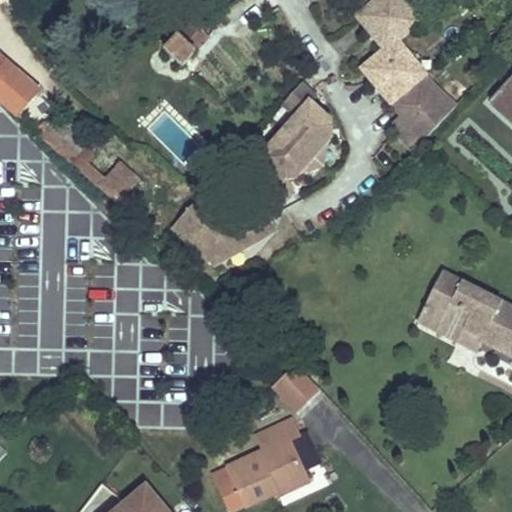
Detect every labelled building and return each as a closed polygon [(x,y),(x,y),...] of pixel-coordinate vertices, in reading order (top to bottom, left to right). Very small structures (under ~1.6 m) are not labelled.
[(419,23),(400,0),(377,0),(358,16),(384,51),(363,69),(390,104),(424,76),(396,42),(419,23)] [(187,71),(200,55),(179,39),(167,55),(187,71)] [(0,91),(18,73),(0,57),(0,91)] [(0,101),(18,117),(41,93),(18,73),(0,91),(0,101)] [(394,121),(417,150),(427,140),(425,138),(457,106),(436,91),(424,76),(390,104),(396,112),(400,116),(394,121)] [(511,79),(493,101),(511,117),(511,79)] [(302,80),(283,100),(298,114),(311,99),(317,93),(302,80)] [(298,114),(285,128),(313,156),(326,143),(332,136),(332,118),(311,99),(298,114)] [(396,112),(382,123),(410,158),(417,150),(394,121),(400,116),(396,112)] [(78,154),(44,123),(36,133),(70,163),(78,154)] [(278,177),(285,177),(294,176),(301,168),(313,156),(285,128),(257,157),(272,171),(278,177)] [(87,161),(97,150),(89,142),(78,154),(70,163),(79,171),(87,161)] [(322,164),(326,143),(313,156),(301,168),(322,164)] [(99,185),(105,178),(87,161),(79,171),(97,187),(99,185)] [(110,194),(129,174),(118,164),(105,178),(99,185),(110,194)] [(248,197),(270,217),(294,190),(285,177),(278,177),(272,171),(248,197)] [(119,203),(138,182),(129,174),(110,194),(119,203)] [(172,223),(214,261),(279,225),(270,217),(248,197),(243,193),(228,209),(215,212),(197,196),(172,223)] [(511,344),(511,308),(432,266),(414,300),(434,311),(425,328),(445,339),(452,325),(470,335),(506,355),(511,344)] [(434,311),(414,300),(404,317),(425,328),(434,311)] [(470,335),(452,325),(445,339),(462,348),(470,335)] [(318,394),(294,368),(270,390),(294,415),(318,394)] [(229,470),(249,510),(279,496),(278,492),(309,477),(307,473),(291,441),(299,437),(291,420),(257,437),(264,453),(229,470)] [(299,437),(291,441),(307,473),(323,465),(307,433),(299,437)] [(0,463),(9,455),(0,446),(0,463)] [(279,496),(280,498),(312,483),(309,477),(278,492),(279,496)] [(161,511),(152,501),(138,511),(161,511)]
